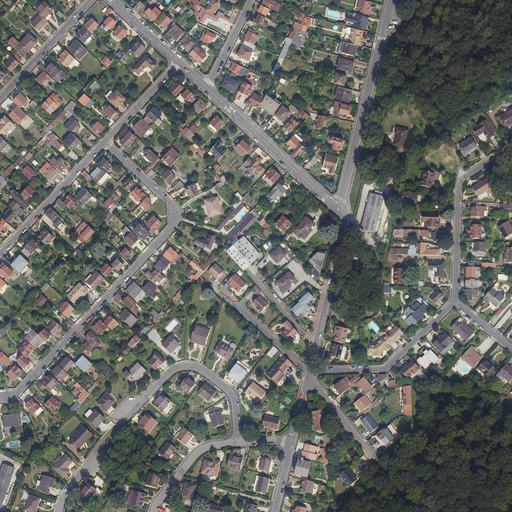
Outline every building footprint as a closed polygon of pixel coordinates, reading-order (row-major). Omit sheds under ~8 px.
[(161,12),(153,5),(156,0),(150,0),(145,6),(142,9),(154,20),(161,12)] [(212,14),(218,3),(213,0),(211,0),(210,2),(209,5),(206,9),(198,5),(198,4),(193,1),(194,5),(202,9),(212,14)] [(273,5),(275,1),(271,0),(264,0),(262,4),(273,9),(274,5),(273,5)] [(368,12),(371,2),(362,0),(360,0),(358,10),(368,12)] [(142,9),(145,6),(140,1),(133,9),(138,14),(142,9)] [(44,19),(52,10),(44,3),(36,11),(40,15),(44,19)] [(265,15),(269,8),(262,5),(258,12),(265,15)] [(198,16),(201,18),(199,21),(203,23),(207,17),(216,22),(217,21),(221,23),(226,25),(228,22),(223,19),(219,17),(217,16),(212,14),(202,9),(200,13),(198,16)] [(230,19),(224,16),(224,15),(218,12),(217,16),(219,17),(223,19),(228,22),(230,19)] [(301,24),(305,16),(306,14),(304,13),(302,12),(297,23),(298,23),(301,24)] [(164,28),(172,21),(164,13),(157,21),(164,28)] [(347,21),(355,23),(354,25),(358,26),(357,27),(361,28),(361,27),(365,28),(368,17),(357,14),(356,18),(349,16),(347,17),(347,19),(347,21)] [(39,31),(48,22),(44,19),(40,15),(32,23),(39,31)] [(266,23),(268,19),(259,15),(255,22),(266,27),(268,24),(266,23)] [(113,25),(116,22),(110,16),(104,22),(112,30),(115,26),(113,25)] [(309,26),(311,20),(307,19),(307,17),(305,16),(301,24),(299,29),(298,30),(305,32),(307,26),(309,26)] [(91,34),(99,25),(92,19),(86,25),(82,22),(85,19),(83,17),(78,22),(84,27),(91,34)] [(198,30),(197,23),(190,31),(193,34),(196,30),(198,30)] [(121,40),(127,33),(119,26),(113,33),(115,35),(114,36),(117,38),(118,37),(121,40)] [(183,34),(175,26),(168,33),(176,41),(183,34)] [(84,42),(91,34),(84,27),(76,35),(84,42)] [(361,37),(362,37),(363,31),(352,28),(348,27),(347,28),(346,32),(346,34),(350,35),(348,43),(358,45),(360,46),(362,40),(361,40),(360,39),(361,37)] [(249,29),(244,40),(245,40),(253,44),(257,35),(254,34),(255,32),(249,29)] [(293,40),(298,31),(295,30),(293,29),(289,38),(293,40)] [(216,36),(205,30),(200,39),(201,42),(204,43),(204,41),(209,43),(211,40),(212,40),(213,37),(215,38),(216,36)] [(300,46),(303,35),(306,36),(307,32),(305,32),(298,30),(298,31),(293,40),(291,44),(292,44),(294,45),(300,46)] [(28,51),(37,42),(28,34),(20,43),(28,51)] [(28,51),(20,43),(13,37),(9,42),(15,48),(15,51),(22,57),(28,51)] [(197,45),(189,37),(182,45),(190,53),(196,46),(197,45)] [(291,44),(293,40),(289,38),(286,37),(284,41),(286,42),(279,57),(280,57),(284,59),(284,57),(291,44)] [(87,50),(76,40),(69,49),(79,59),(87,50)] [(247,62),(255,45),(253,44),(245,40),(237,55),(243,58),(243,60),(247,62)] [(140,54),(146,48),(138,41),(133,47),(140,54)] [(355,55),(358,45),(348,43),(344,42),(342,52),(355,55)] [(220,51),(222,48),(212,43),(211,47),(220,51)] [(206,55),(196,46),(190,53),(199,62),(206,55)] [(66,68),(75,59),(65,50),(61,55),(62,56),(58,60),(66,68)] [(116,54),(120,58),(124,54),(120,50),(116,54)] [(157,63),(146,53),(134,67),(134,68),(136,70),(139,73),(146,65),(149,64),(153,68),(157,63)] [(10,73),(19,63),(18,63),(13,58),(12,57),(9,61),(3,67),(10,73)] [(108,68),(112,63),(111,62),(106,57),(102,62),(108,68)] [(276,75),(278,71),(284,59),(280,57),(272,73),(276,75)] [(355,63),(354,62),(341,59),(338,68),(352,72),(353,68),(353,67),(355,67),(355,65),(355,63)] [(54,77),(60,70),(52,62),(49,66),(46,69),(54,77)] [(46,69),(49,66),(47,65),(45,68),(40,63),(37,66),(44,71),(46,69)] [(247,76),(249,70),(233,63),(230,70),(241,76),(242,74),(247,76)] [(59,81),(65,74),(60,70),(54,77),(59,81)] [(48,81),(51,78),(44,71),(36,79),(41,85),(46,79),(48,81)] [(344,85),(346,76),(337,73),(335,82),(344,85)] [(246,77),(244,80),(256,86),(257,85),(260,78),(253,74),(250,79),(246,77)] [(234,92),(239,83),(227,77),(222,86),(234,92)] [(94,91),(99,85),(95,82),(90,87),(94,91)] [(183,88),(177,82),(170,90),(176,95),(183,88)] [(250,90),(251,87),(255,89),(256,88),(244,82),(239,91),(248,95),(248,94),(250,95),(252,90),(250,90)] [(349,101),(352,90),(338,86),(335,98),(349,101)] [(29,94),(23,89),(21,91),(27,97),(29,94)] [(193,99),(196,96),(189,90),(183,96),(190,103),(191,101),(192,102),(195,100),(193,99)] [(125,99),(117,91),(108,100),(117,108),(119,105),(120,105),(123,102),(125,99)] [(58,105),(62,101),(54,93),(50,97),(58,105)] [(260,108),(264,99),(253,93),(248,103),(252,105),(253,104),(255,105),(260,108)] [(20,107),(27,100),(20,94),(13,101),(20,107)] [(84,106),(90,99),(84,94),(79,100),(78,100),(81,103),(84,106)] [(50,114),(58,105),(50,97),(42,106),(50,114)] [(199,113),(207,105),(200,99),(192,107),(199,113)] [(272,116),(278,108),(265,99),(260,108),(272,116)] [(309,108),(310,112),(312,113),(315,114),(316,114),(317,112),(312,111),(311,107),(309,101),(307,101),(307,103),(309,108)] [(38,107),(32,102),(29,105),(35,110),(38,107)] [(350,106),(334,102),(332,109),(334,109),(333,115),(340,117),(341,113),(344,114),(348,115),(350,106)] [(68,111),(74,105),(72,103),(68,106),(64,110),(64,111),(66,113),(68,111)] [(84,122),(72,110),(78,105),(76,103),(74,105),(68,111),(69,111),(72,115),(82,124),(84,122)] [(11,117),(17,110),(11,104),(4,111),(11,117)] [(290,105),(288,107),(294,112),(296,114),(298,112),(290,105)] [(118,113),(110,106),(104,111),(113,119),(118,113)] [(283,122),(290,112),(283,107),(276,116),(283,122)] [(162,122),(158,118),(161,115),(154,108),(143,120),(148,125),(152,120),(158,126),(162,122)] [(309,116),(302,109),(299,112),(306,119),(309,116)] [(59,121),(66,113),(64,111),(54,122),(56,124),(59,121)] [(511,126),(511,111),(496,122),(503,133),(511,126)] [(322,128),(325,117),(317,115),(317,114),(316,114),(315,114),(312,113),(310,112),(311,115),(312,117),(316,119),(314,126),(315,128),(316,129),(317,127),(322,128)] [(0,130),(4,135),(14,124),(4,116),(1,120),(2,122),(1,123),(0,124),(0,130)] [(220,124),(223,122),(217,116),(210,123),(218,130),(222,126),(220,124)] [(77,125),(79,123),(72,117),(64,126),(71,133),(73,135),(80,128),(77,125)] [(289,131),(297,123),(292,118),(284,126),(289,131)] [(150,128),(141,119),(133,128),(137,132),(136,133),(141,137),(150,128)] [(45,126),(42,130),(47,134),(50,130),(56,124),(54,122),(48,128),(45,126)] [(91,129),(97,135),(99,132),(101,134),(102,132),(101,131),(104,127),(98,122),(95,125),(93,123),(90,126),(92,128),(91,129)] [(183,130),(178,124),(176,126),(181,132),(183,135),(184,134),(188,130),(189,129),(187,127),(183,130)] [(193,135),(198,129),(193,124),(189,129),(188,130),(193,135)] [(492,139),(484,126),(471,134),(475,140),(482,136),(486,143),(492,139)] [(405,149),(409,132),(395,129),(392,147),(405,149)] [(56,140),(58,138),(54,134),(52,136),(50,134),(52,132),(50,130),(47,134),(43,138),(42,140),(44,142),(46,138),(49,140),(46,143),(50,146),(52,144),(58,150),(62,146),(56,140)] [(189,140),(194,135),(193,135),(188,130),(184,134),(189,140)] [(127,147),(136,137),(130,132),(121,142),(127,147)] [(73,135),(71,133),(63,142),(72,151),(80,141),(73,135)] [(342,144),(344,136),(334,133),(332,141),(335,142),(333,149),(339,150),(341,144),(342,144)] [(291,148),(294,151),(300,144),(293,137),(290,134),(284,141),(287,144),(288,145),(286,147),(290,150),(291,148)] [(223,144),(219,141),(210,150),(210,151),(208,153),(211,156),(213,154),(219,159),(227,151),(221,146),(223,144)] [(244,156),(251,148),(243,141),(236,148),(239,151),(238,152),(241,154),(242,153),(244,156)] [(476,152),(469,142),(458,150),(464,159),(476,152)] [(139,153),(143,149),(143,148),(145,146),(143,144),(136,151),(137,152),(132,157),(135,159),(140,154),(139,153)] [(303,153),(306,150),(300,144),(294,151),(292,152),(296,156),(301,151),(303,153)] [(203,153),(196,145),(194,147),(195,149),(199,153),(202,157),(203,156),(202,154),(203,153)] [(316,154),(321,149),(318,146),(313,152),(316,154)] [(171,166),(181,155),(172,147),(168,152),(162,157),(171,166)] [(160,159),(150,150),(144,155),(152,163),(144,172),(147,175),(151,169),(153,167),(160,159)] [(77,156),(72,151),(68,155),(74,160),(77,156)] [(451,163),(443,151),(429,160),(436,172),(451,163)] [(312,167),(321,157),(316,154),(308,163),(312,167)] [(336,174),(340,157),(328,154),(325,167),(332,169),(331,173),(336,174)] [(21,162),(24,159),(21,156),(12,166),(15,168),(17,166),(21,162)] [(63,162),(64,161),(61,157),(58,161),(56,158),(54,157),(54,158),(50,162),(60,171),(61,171),(64,167),(66,165),(63,162)] [(208,168),(210,166),(203,158),(203,157),(200,159),(202,160),(205,163),(204,164),(206,166),(203,168),(205,170),(208,168)] [(253,174),(257,178),(265,170),(261,166),(260,166),(258,164),(258,163),(261,161),(257,157),(253,162),(248,158),(243,164),(247,167),(246,169),(253,175),(253,174)] [(110,164),(104,158),(98,164),(99,166),(106,172),(109,169),(108,167),(110,164)] [(60,171),(50,162),(49,163),(59,173),(60,171)] [(49,163),(48,163),(40,171),(53,183),(60,174),(59,173),(49,163)] [(35,172),(26,164),(21,169),(23,171),(22,172),(29,178),(35,172)] [(14,169),(15,168),(12,166),(12,165),(6,172),(2,176),(5,179),(9,175),(14,169)] [(106,172),(99,166),(90,176),(93,179),(100,186),(110,176),(109,175),(106,172)] [(176,176),(175,175),(176,173),(173,170),(173,169),(170,167),(168,169),(163,176),(170,182),(176,176)] [(280,176),(271,167),(265,174),(267,177),(265,179),(271,185),(280,176)] [(90,176),(85,171),(82,174),(91,182),(93,179),(90,176)] [(121,186),(128,178),(125,175),(121,179),(122,180),(119,184),(121,186)] [(434,184),(436,177),(432,175),(432,178),(420,175),(417,189),(428,192),(430,183),(434,184)] [(129,190),(135,184),(129,179),(123,186),(128,190),(128,189),(129,190)] [(177,189),(184,185),(180,181),(174,187),(177,189)] [(189,196),(190,197),(199,192),(202,191),(198,183),(195,184),(194,183),(185,188),(189,196)] [(279,183),(268,195),(273,200),(278,195),(280,197),(286,190),(288,188),(283,184),(281,186),(279,183)] [(487,199),(493,195),(485,183),(471,192),(476,201),(484,196),(487,199)] [(24,198),(11,186),(7,191),(26,208),(29,204),(23,199),(24,198)] [(27,199),(35,191),(29,186),(21,194),(27,199)] [(83,204),(92,195),(84,188),(76,197),(83,204)] [(141,198),(145,195),(137,188),(131,194),(139,201),(141,198)] [(74,204),(77,201),(70,194),(66,198),(67,199),(63,203),(66,206),(69,208),(71,206),(73,208),(76,205),(74,204)] [(373,233),(381,198),(369,195),(361,231),(373,233)] [(116,200),(112,196),(104,204),(108,208),(110,206),(114,210),(120,204),(116,200)] [(413,208),(414,198),(402,196),(402,197),(401,197),(400,205),(397,204),(396,214),(400,214),(400,212),(404,212),(405,209),(411,210),(414,211),(414,214),(423,214),(423,209),(414,209),(415,208),(413,208)] [(152,206),(149,203),(151,200),(147,197),(144,201),(141,204),(148,210),(152,206)] [(221,214),(217,197),(204,200),(206,205),(209,217),(221,214)] [(66,206),(63,203),(59,199),(56,201),(60,204),(58,206),(63,210),(66,206)] [(25,209),(14,200),(9,206),(11,208),(17,213),(19,215),(25,209)] [(236,209),(242,203),(240,201),(239,200),(233,206),(236,209)] [(236,216),(244,206),(242,203),(236,209),(232,213),(234,215),(235,215),(236,216)] [(7,223),(17,213),(11,208),(2,218),(4,220),(7,223)] [(61,218),(50,208),(44,214),(53,222),(52,223),(59,230),(63,226),(60,223),(61,223),(59,221),(61,218)] [(479,220),(480,212),(482,212),(482,210),(467,209),(466,220),(479,220)] [(108,221),(114,215),(111,213),(105,220),(106,221),(107,220),(108,221)] [(232,232),(234,234),(230,239),(233,241),(238,236),(241,233),(247,227),(255,218),(250,213),(232,232)] [(231,221),(233,218),(230,215),(222,223),(225,225),(230,220),(231,221)] [(152,234),(162,223),(154,216),(147,223),(148,224),(149,225),(146,228),(152,234)] [(285,233),(292,226),(283,217),(276,225),(285,233)] [(304,236),(314,223),(306,217),(296,230),(304,236)] [(436,226),(436,217),(418,217),(418,226),(420,226),(420,231),(437,231),(437,226),(436,226)] [(249,229),(257,220),(255,218),(247,227),(249,229)] [(4,233),(10,226),(7,223),(4,220),(0,223),(0,231),(2,233),(3,232),(4,233)] [(272,226),(267,221),(262,226),(266,231),(272,226)] [(86,240),(94,231),(84,222),(75,231),(81,236),(86,240)] [(150,233),(141,225),(135,231),(139,235),(138,236),(140,238),(141,237),(144,240),(150,233)] [(511,236),(511,234),(506,225),(497,230),(503,241),(511,236)] [(124,239),(131,246),(138,238),(126,227),(122,231),(127,236),(124,239)] [(243,235),(249,229),(247,227),(241,233),(243,235)] [(480,242),(480,228),(469,228),(469,233),(470,233),(470,236),(469,236),(469,241),(480,242)] [(54,237),(45,229),(41,234),(41,233),(37,236),(46,245),(54,237)] [(447,232),(433,231),(432,241),(447,242),(447,232)] [(122,240),(116,235),(113,238),(119,243),(122,240)] [(210,252),(215,238),(210,236),(207,243),(198,240),(196,244),(210,252)] [(260,254),(245,237),(241,240),(238,236),(233,241),(225,250),(239,266),(243,271),(257,259),(256,258),(260,254)] [(27,256),(38,244),(31,238),(20,249),(27,256)] [(481,258),(481,245),(470,245),(470,258),(481,258)] [(437,259),(437,254),(423,253),(423,246),(418,246),(417,257),(417,258),(437,259)] [(128,255),(131,252),(126,248),(123,250),(120,248),(117,251),(127,260),(130,256),(128,255)] [(174,264),(180,257),(170,248),(164,256),(174,264)] [(277,263),(286,255),(280,248),(270,256),(277,263)] [(108,257),(112,262),(118,257),(114,252),(108,257)] [(310,260),(321,272),(325,253),(319,252),(310,260)] [(18,272),(28,262),(20,254),(10,264),(18,272)] [(204,272),(217,258),(214,255),(201,269),(204,272)] [(161,273),(170,264),(162,257),(159,260),(161,261),(155,267),(161,273)] [(124,265),(117,259),(112,265),(118,271),(124,265)] [(199,277),(204,272),(201,269),(192,262),(190,265),(196,270),(197,270),(199,272),(190,281),(193,284),(199,277)] [(107,276),(113,269),(107,264),(101,270),(107,276)] [(216,279),(224,272),(216,264),(208,272),(216,279)] [(6,278),(13,272),(12,271),(13,270),(12,268),(10,270),(5,265),(0,270),(0,276),(2,279),(4,276),(6,278)] [(442,279),(442,266),(428,266),(427,275),(429,278),(431,279),(442,279)] [(309,270),(317,279),(320,276),(312,267),(309,270)] [(477,274),(477,270),(463,269),(463,280),(474,281),(474,278),(475,278),(475,274),(477,274)] [(157,281),(162,276),(156,270),(152,275),(149,272),(146,276),(156,286),(159,283),(157,281)] [(94,290),(105,279),(97,272),(87,282),(94,290)] [(403,286),(404,273),(394,272),(394,286),(403,286)] [(217,279),(220,282),(226,277),(223,274),(217,279)] [(284,292),(296,281),(289,274),(277,284),(284,292)] [(246,285),(235,275),(227,283),(232,287),(235,289),(234,290),(238,294),(246,285)] [(138,303),(146,293),(138,286),(134,282),(126,292),(138,303)] [(474,300),(475,282),(463,282),(462,299),(474,300)] [(154,292),(157,289),(152,284),(151,285),(149,283),(143,289),(147,292),(146,293),(153,300),(158,295),(154,292)] [(76,304),(88,292),(79,284),(67,296),(76,304)] [(504,300),(498,295),(498,296),(491,290),(483,300),(488,305),(489,303),(497,309),(504,300)] [(291,310),(297,317),(300,314),(302,317),(305,314),(306,316),(309,313),(308,311),(311,309),(310,307),(312,304),(310,302),(314,298),(309,293),(302,299),(301,298),(298,301),(299,302),(296,304),(297,305),(291,310)] [(433,307),(442,299),(437,294),(428,302),(433,307)] [(137,304),(127,295),(122,301),(136,314),(138,311),(134,307),(137,304)] [(43,304),(47,300),(42,296),(38,300),(35,303),(41,308),(44,304),(43,304)] [(260,311),(268,303),(259,296),(254,302),(258,306),(257,308),(260,311)] [(68,316),(73,311),(67,305),(66,306),(67,307),(63,311),(68,316)] [(425,319),(428,316),(423,311),(419,307),(415,311),(414,310),(411,313),(411,312),(407,316),(407,319),(404,322),(408,325),(407,326),(411,330),(414,328),(416,329),(419,326),(421,324),(422,325),(426,320),(425,319)] [(137,319),(127,309),(121,316),(131,326),(137,319)] [(159,316),(153,311),(150,314),(158,321),(163,316),(161,314),(159,316)] [(101,335),(108,328),(101,321),(101,320),(97,316),(94,319),(98,323),(94,328),(101,335)] [(110,316),(104,323),(112,330),(118,323),(110,316)] [(57,333),(62,328),(54,321),(46,329),(55,337),(58,334),(57,333)] [(299,334),(288,321),(284,325),(287,329),(287,331),(284,333),(293,343),(297,339),(295,337),(299,334)] [(0,333),(2,335),(10,326),(8,324),(3,329),(1,332),(0,332),(0,333)] [(473,335),(467,330),(466,331),(460,325),(459,327),(456,324),(450,331),(465,344),(473,335)] [(343,344),(347,330),(335,326),(334,331),(336,332),(335,335),(333,341),(343,344)] [(206,347),(209,331),(194,327),(191,344),(206,347)] [(136,336),(128,328),(126,330),(130,334),(131,333),(135,337),(136,336)] [(162,344),(164,342),(160,338),(162,337),(154,329),(147,335),(156,345),(159,342),(162,344)] [(394,344),(403,335),(397,329),(388,337),(394,344)] [(35,349),(44,340),(33,330),(25,340),(27,342),(35,349)] [(49,338),(51,336),(44,330),(39,335),(47,342),(49,343),(51,341),(49,339),(50,339),(49,338)] [(390,349),(395,345),(380,331),(377,334),(379,336),(381,334),(383,336),(384,337),(384,338),(381,340),(379,341),(378,341),(376,342),(377,343),(376,344),(377,345),(375,348),(369,348),(369,356),(374,356),(374,359),(381,359),(381,354),(385,350),(386,352),(388,354),(391,350),(390,349)] [(95,341),(98,339),(90,332),(85,337),(90,342),(89,343),(95,348),(98,345),(95,341)] [(132,349),(141,340),(136,336),(128,345),(132,349)] [(447,348),(452,344),(444,336),(433,347),(440,355),(447,348)] [(173,350),(177,345),(170,337),(162,346),(171,354),(174,351),(173,350)] [(35,349),(27,342),(18,350),(27,358),(35,349)] [(86,355),(93,348),(94,349),(95,348),(89,343),(88,343),(87,342),(84,346),(81,349),(86,355)] [(228,358),(234,347),(234,345),(232,344),(230,344),(229,347),(220,342),(215,351),(228,358)] [(271,358),(276,352),(280,356),(281,354),(273,346),(267,354),(271,358)] [(343,363),(346,351),(332,348),(331,352),(333,353),(331,360),(343,363)] [(417,363),(425,372),(429,368),(428,367),(431,364),(434,367),(439,362),(430,353),(428,355),(423,350),(417,356),(422,360),(421,361),(420,360),(417,363)] [(472,371),(480,361),(468,351),(460,361),(472,371)] [(12,362),(4,355),(2,357),(7,361),(4,364),(7,367),(10,364),(12,362)] [(160,366),(164,362),(157,355),(148,364),(154,371),(159,366),(160,366)] [(85,373),(92,364),(84,356),(76,365),(78,366),(85,373)] [(17,362),(25,369),(30,363),(22,357),(20,359),(18,358),(16,360),(18,362),(17,362)] [(67,372),(74,365),(76,368),(78,366),(76,365),(68,357),(60,365),(67,372)] [(283,374),(292,364),(285,357),(267,377),(277,386),(285,376),(283,374)] [(471,372),(459,362),(453,369),(465,379),(471,372)] [(486,380),(493,371),(483,362),(476,371),(486,380)] [(407,380),(414,373),(415,375),(420,370),(413,363),(409,367),(406,370),(404,369),(400,373),(407,380)] [(135,382),(145,372),(137,364),(128,374),(126,372),(123,376),(130,383),(133,380),(135,382)] [(248,373),(237,364),(228,374),(239,383),(248,373)] [(14,381),(23,372),(16,366),(14,368),(8,375),(14,381)] [(68,374),(59,366),(52,373),(62,381),(68,374)] [(511,379),(511,372),(505,366),(495,378),(500,383),(503,380),(508,384),(511,379)] [(98,385),(106,377),(102,374),(101,375),(102,376),(98,380),(94,376),(91,379),(96,383),(98,385)] [(386,377),(386,374),(381,374),(378,380),(382,384),(387,380),(386,377)] [(59,383),(50,375),(41,384),(45,388),(50,392),(59,383)] [(189,395),(196,386),(187,379),(180,388),(189,395)] [(350,390),(347,386),(350,383),(347,379),(334,390),(340,397),(350,390)] [(372,391),(364,380),(358,385),(366,396),(372,391)] [(86,399),(90,395),(87,392),(77,383),(75,385),(84,394),(78,401),(81,404),(86,399)] [(257,403),(265,394),(252,384),(245,393),(257,403)] [(209,403),(216,395),(206,387),(199,395),(209,403)] [(107,408),(113,401),(105,394),(96,405),(105,413),(108,409),(107,408)] [(38,405),(41,403),(35,397),(26,406),(34,414),(40,407),(38,405)] [(170,403),(162,397),(154,406),(163,413),(170,403)] [(365,416),(376,407),(374,404),(371,406),(364,397),(355,405),(363,415),(364,415),(365,416)] [(60,405),(52,398),(46,405),(53,412),(60,405)] [(72,413),(81,404),(78,401),(69,410),(72,413)] [(22,429),(20,412),(12,413),(12,414),(4,415),(5,431),(22,429)] [(104,420),(95,412),(93,414),(90,412),(85,417),(94,426),(99,421),(101,423),(104,420)] [(326,432),(323,413),(310,416),(312,426),(308,426),(310,434),(314,433),(314,434),(326,432)] [(148,434),(156,424),(147,416),(138,426),(148,434)] [(221,429),(215,417),(206,422),(212,434),(221,429)] [(371,435),(379,429),(369,417),(361,423),(371,435)] [(276,432),(279,421),(263,418),(261,428),(276,432)] [(104,422),(98,427),(102,431),(107,427),(104,422)] [(82,444),(90,435),(82,427),(69,441),(78,449),(83,445),(82,444)] [(184,447),(193,437),(184,430),(176,440),(184,447)] [(395,441),(386,430),(377,436),(381,441),(383,440),(387,447),(395,441)] [(334,450),(330,437),(324,438),(327,452),(334,450)] [(167,461),(175,451),(167,444),(158,454),(167,461)] [(318,457),(315,456),(317,449),(306,446),(305,454),(304,456),(302,455),(302,459),(316,463),(318,457)] [(68,472),(65,469),(71,462),(65,456),(53,470),(62,479),(68,472)] [(240,470),(242,459),(229,457),(227,467),(240,470)] [(267,475),(270,462),(261,460),(258,473),(267,475)] [(216,478),(219,464),(213,462),(213,464),(204,462),(201,475),(216,478)] [(309,480),(313,465),(300,462),(297,476),(309,480)] [(329,467),(328,466),(325,465),(324,465),(328,484),(332,483),(329,467)] [(0,511),(14,469),(3,466),(0,475),(0,511)] [(350,488),(357,481),(348,470),(343,475),(344,477),(342,479),(350,488)] [(154,489),(158,477),(153,476),(151,475),(148,474),(144,486),(154,489)] [(265,495),(268,480),(259,478),(256,493),(265,495)] [(51,494),(57,485),(46,479),(38,493),(46,498),(49,493),(51,494)] [(313,496),(315,484),(304,482),(303,486),(304,487),(302,493),(313,496)] [(191,502),(195,487),(185,484),(180,499),(191,502)] [(86,502),(94,491),(86,485),(78,495),(86,502)] [(107,501),(111,502),(117,494),(114,492),(107,501)] [(140,509),(144,496),(133,493),(129,492),(125,505),(140,509)] [(37,506),(39,500),(29,496),(24,511),(26,511),(34,511),(36,506),(37,506)]
